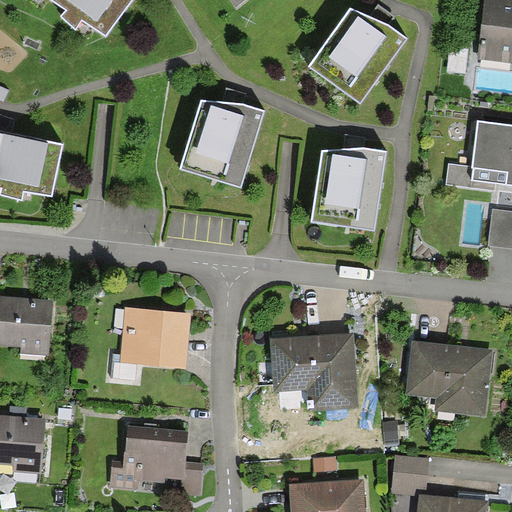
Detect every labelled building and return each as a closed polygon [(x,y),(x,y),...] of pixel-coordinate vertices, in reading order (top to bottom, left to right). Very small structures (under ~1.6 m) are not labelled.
[(74,36),(83,24),(106,41),(136,0),(21,0),(25,4),(28,0),(44,0),(67,16),(63,22),(74,36)] [(511,2),(495,0),(485,0),(478,61),(511,65),(511,2)] [(311,67),(364,102),(412,39),(393,27),(353,8),(311,67)] [(0,86),(0,100),(4,103),(10,91),(0,86)] [(246,184),(268,108),(252,101),(206,95),(183,165),(246,184)] [(511,129),(480,126),(474,170),(451,167),(449,186),(495,192),(495,186),(511,188),(511,129)] [(0,188),(3,189),(1,196),(24,201),(25,191),(52,196),(62,146),(0,133),(0,188)] [(375,144),(327,145),(318,216),(378,224),(392,146),(375,144)] [(511,213),(493,211),(489,247),(511,249),(511,213)] [(25,301),(0,299),(0,345),(21,347),(21,354),(49,355),(53,303),(25,301)] [(191,317),(123,312),(119,364),(186,370),(191,317)] [(331,339),(272,344),(276,393),(313,390),(315,414),(360,410),(354,337),(331,339)] [(492,352),(416,346),(412,396),(436,398),(434,417),(487,421),(492,352)] [(0,464),(15,466),(15,473),(43,475),(46,421),(17,419),(0,417),(0,464)] [(126,456),(112,455),(108,489),(141,492),(141,484),(167,487),(168,481),(182,482),(181,496),(202,498),(205,465),(185,463),(188,435),(151,432),(128,430),(126,456)] [(419,496),(426,497),(430,459),(396,456),(392,494),(419,496)] [(316,485),(337,484),(336,458),(315,459),(316,485)] [(316,485),(289,487),(290,511),(364,511),(363,482),(337,484),(316,485)] [(426,497),(419,496),(418,511),(489,511),(490,502),(458,499),(426,497)]
